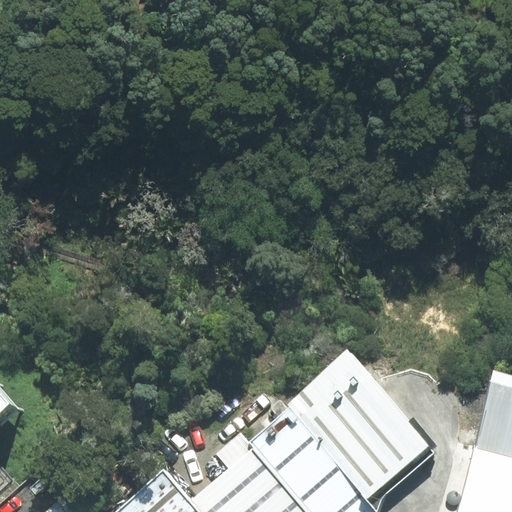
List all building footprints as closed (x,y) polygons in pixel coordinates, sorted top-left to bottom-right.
[(366,346),(293,405),(371,500),(444,441),(366,346)] [(511,511),(511,378),(501,375),(459,511),(511,511)] [(0,429),(18,414),(0,392),(0,429)] [(253,438),(313,511),(381,511),(371,500),(293,405),(253,438)] [(188,491),(204,511),(313,511),(253,438),(188,491)] [(167,466),(110,511),(204,511),(188,491),(167,466)]
